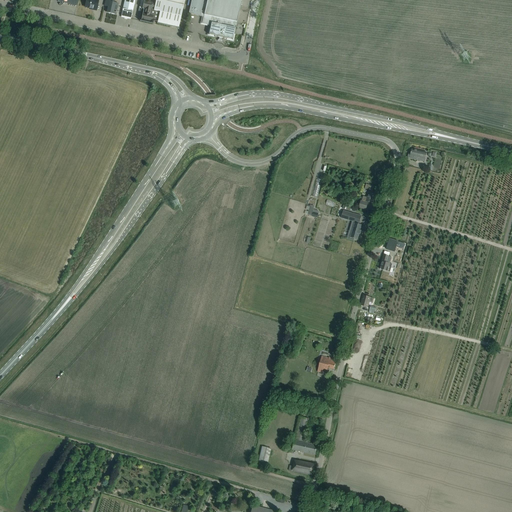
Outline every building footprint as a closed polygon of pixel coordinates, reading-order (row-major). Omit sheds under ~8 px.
[(86,0),(86,2),(85,7),(89,8),(89,9),(90,9),(90,8),(96,10),(97,5),(98,0),(86,0)] [(105,0),(106,1),(104,6),(105,6),(105,3),(109,4),(107,11),(111,12),(111,13),(116,15),(117,10),(118,4),(113,3),(113,0),(105,0)] [(124,0),(121,16),(124,17),(124,18),(127,19),(127,17),(131,18),(135,0),(124,0)] [(184,0),(155,0),(155,3),(144,1),(142,8),(144,8),(141,20),(151,22),(152,21),(157,22),(157,23),(179,28),(178,28),(184,0)] [(191,0),(188,14),(200,16),(205,17),(203,24),(207,25),(210,26),(209,29),(210,29),(208,35),(214,36),(214,37),(217,37),(218,37),(223,38),(223,39),(226,39),(232,40),(234,34),(237,22),(236,22),(241,0),(191,0)] [(359,156),(374,160),(376,152),(361,147),(359,156)] [(413,159),(424,162),(427,153),(412,149),(410,154),(409,154),(408,155),(408,157),(408,158),(413,159)] [(374,186),(369,185),(366,184),(365,188),(370,190),(369,192),(368,192),(367,197),(363,196),(361,201),(359,208),(366,210),(368,203),(366,202),(366,201),(372,203),(375,194),(371,193),(372,191),(373,191),(374,186)] [(348,237),(358,239),(359,234),(360,235),(361,231),(360,230),(362,225),(358,224),(359,223),(361,216),(343,211),(341,218),(352,221),(348,237)] [(389,238),(386,249),(395,251),(396,247),(403,249),(405,244),(397,242),(398,241),(389,238)] [(385,271),(387,271),(390,272),(392,264),(390,263),(387,263),(389,256),(388,256),(383,255),(381,262),(382,263),(380,269),(385,271)] [(371,297),(363,295),(360,305),(368,307),(369,302),(372,303),(373,298),(370,298),(371,297)] [(333,360),(329,359),(328,359),(329,358),(321,357),(318,372),(323,373),(323,369),(328,370),(328,368),(334,369),(336,362),(333,361),(333,360)] [(309,419),(305,418),(299,417),(292,450),(315,455),(317,445),(304,442),(309,419)] [(271,448),(262,446),(258,462),(267,464),(271,448)] [(312,476),(315,464),(294,461),(293,466),(290,466),(288,471),(312,476)]
